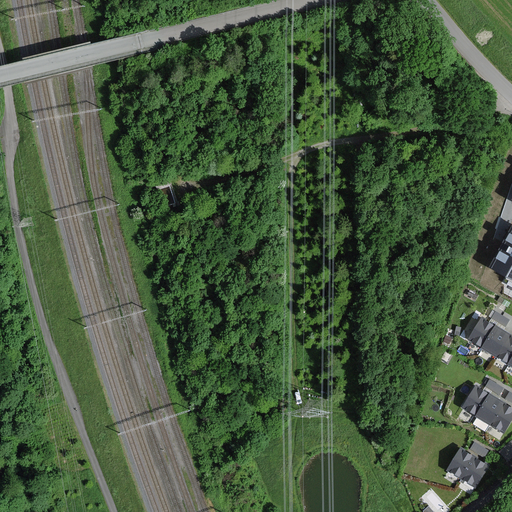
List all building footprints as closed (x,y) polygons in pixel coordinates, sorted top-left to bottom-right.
[(172,185),(168,174),(155,178),(164,207),(176,203),(170,186),(172,185)] [(511,230),(492,267),(511,277),(511,230)] [(511,336),(510,335),(503,331),(495,326),(489,322),(487,321),(482,318),(469,339),(482,347),(498,356),(509,363),(511,364),(511,336)] [(476,386),(464,407),(476,415),(491,424),(504,431),(511,418),(511,407),(510,407),(504,403),(497,399),(489,394),(483,391),(476,386)] [(486,454),(489,447),(474,440),(470,448),(486,454)] [(511,458),(511,440),(501,451),(510,461),(511,458)] [(468,454),(460,450),(449,469),(476,485),(488,466),(481,462),(468,454)]
